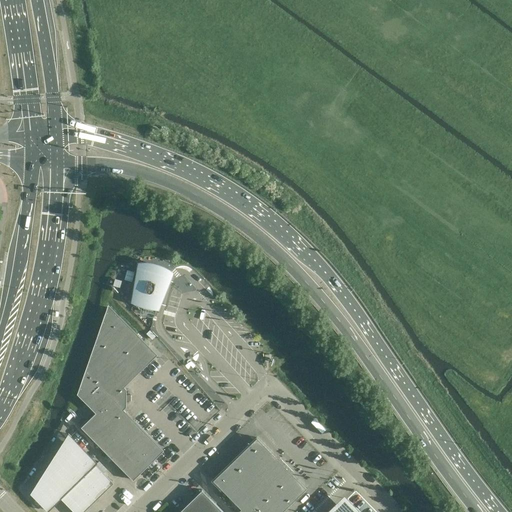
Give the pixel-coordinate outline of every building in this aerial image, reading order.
[(155,266),(154,270),(143,267),(132,303),(140,311),(154,315),(156,308),(158,308),(159,302),(158,301),(162,286),(164,287),(166,280),(164,280),(167,269),(155,266)] [(96,412),(81,427),(133,480),(161,452),(163,450),(156,442),(134,419),(133,419),(126,412),(123,409),(126,406),(126,400),(129,400),(129,395),(126,395),(126,389),(123,386),(156,354),(149,346),(119,316),(118,317),(109,307),(79,393),(82,396),(81,397),(81,398),(81,397),(82,398),(88,405),(90,406),(96,412)] [(30,493),(47,510),(60,497),(74,511),(82,511),(113,482),(95,464),(96,462),(68,434),(31,492),(30,493)] [(256,437),(212,480),(240,508),(238,510),(240,511),(281,511),(306,488),(256,437)] [(178,511),(223,511),(201,489),(178,511)] [(358,511),(344,497),(329,511),(358,511)] [(156,511),(169,511),(172,507),(167,502),(156,511)]
